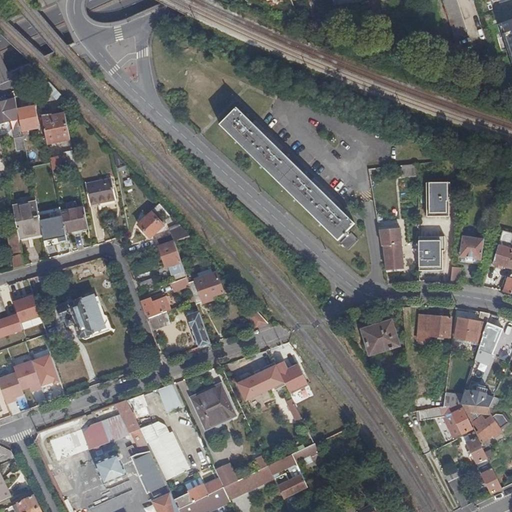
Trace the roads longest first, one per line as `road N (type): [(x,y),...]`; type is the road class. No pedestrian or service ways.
road 1 (residential): [(147,103),(353,286)]
road 2 (residential): [(0,279),(102,248),(117,253),(162,373)]
road 3 (primary): [(0,66),(149,0)]
road 4 (residential): [(353,286),(380,298),(471,298),(511,309)]
road 5 (residential): [(14,426),(162,373)]
road 6 (residential): [(162,373),(283,330)]
